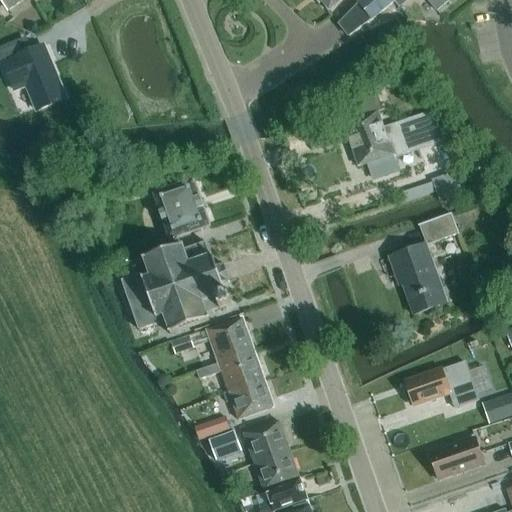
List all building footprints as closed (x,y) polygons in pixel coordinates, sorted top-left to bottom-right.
[(24,0),(1,0),(9,11),(24,0)] [(319,0),(329,12),(344,0),(319,0)] [(364,0),(359,5),(340,24),(350,37),(373,21),(395,3),(392,0),(364,0)] [(399,8),(408,0),(392,0),(395,3),(399,8)] [(427,0),(437,11),(450,0),(427,0)] [(26,41),(0,51),(0,54),(15,91),(28,86),(39,111),(66,100),(44,47),(31,52),(26,41)] [(344,124),(359,167),(393,156),(403,152),(397,136),(388,139),(379,113),(383,112),(377,94),(351,103),(357,120),(344,124)] [(403,126),(411,150),(440,140),(432,116),(403,126)] [(438,182),(445,202),(471,194),(465,173),(438,182)] [(101,200),(104,186),(81,180),(78,194),(101,200)] [(154,194),(167,232),(170,240),(170,241),(211,226),(195,180),(154,194)] [(428,223),(435,243),(459,234),(452,214),(428,223)] [(210,321),(207,313),(220,309),(232,305),(228,293),(226,293),(223,284),(230,282),(224,264),(217,267),(213,256),(211,257),(206,242),(185,250),(183,246),(144,260),(146,265),(135,269),(138,277),(123,282),(140,331),(166,322),(171,335),(210,321)] [(414,316),(441,307),(435,292),(442,289),(426,245),(390,258),(397,278),(402,276),(405,285),(403,286),(414,316)] [(176,355),(189,350),(211,342),(219,365),(255,352),(243,319),(208,332),(191,337),(190,337),(171,344),(176,355)] [(219,365),(197,373),(200,381),(222,373),(229,392),(265,380),(255,352),(219,365)] [(454,371),(466,367),(461,353),(449,356),(453,370),(444,373),(443,371),(405,384),(409,393),(406,394),(410,405),(413,404),(414,407),(451,394),(451,392),(460,389),(454,371)] [(239,421),(275,408),(265,380),(229,392),(239,421)] [(511,394),(483,405),(490,425),(511,417),(511,394)] [(203,439),(229,429),(224,416),(198,426),(203,439)] [(290,451),(280,422),(244,435),(254,463),(290,451)] [(431,422),(420,424),(426,447),(436,444),(431,422)] [(235,432),(210,441),(217,462),(242,453),(235,432)] [(439,481),(485,466),(476,439),(430,454),(439,481)] [(300,479),(290,451),(254,463),(264,491),(267,491),(300,479)] [(276,511),(308,501),(300,479),(267,491),(271,504),(266,506),(267,509),(259,511),(276,511)] [(511,511),(511,489),(508,491),(511,502),(511,511),(506,511),(502,511),(511,511)]
